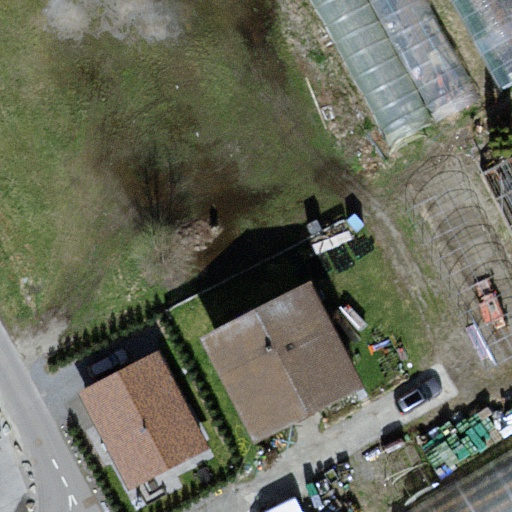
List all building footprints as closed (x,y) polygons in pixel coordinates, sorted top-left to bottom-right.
[(319,0),(384,136),(437,111),(426,88),(463,71),(432,7),(403,21),(393,0),(392,0),(377,8),(372,0),(319,0)] [(511,0),(456,0),(497,84),(511,76),(511,0)] [(299,286),(193,338),(246,445),(352,394),(299,286)] [(148,355),(72,396),(124,491),(199,450),(148,355)] [(511,511),(511,433),(391,488),(402,511),(511,511)]
